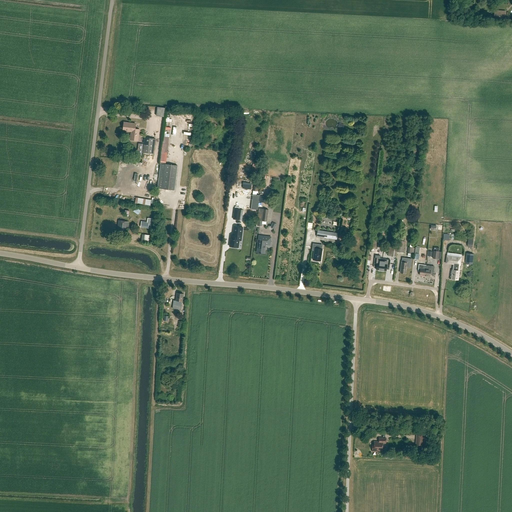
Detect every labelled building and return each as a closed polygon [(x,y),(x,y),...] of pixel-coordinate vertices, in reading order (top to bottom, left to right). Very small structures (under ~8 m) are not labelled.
[(138,141),(140,130),(135,129),(136,124),(124,123),(123,131),(132,132),(132,133),(131,133),(130,140),(138,141)] [(153,154),(155,139),(145,138),(143,153),(153,154)] [(160,168),(158,188),(162,189),(174,191),(177,166),(165,164),(161,164),(160,168)] [(258,210),(259,196),(253,195),(251,209),(258,210)] [(137,202),(152,206),(153,200),(138,196),(137,202)] [(267,221),(268,210),(259,208),(256,226),(261,226),(262,221),(267,221)] [(242,220),(243,210),(234,209),(233,219),(235,220),(238,220),(242,220)] [(151,228),(153,218),(148,218),(147,222),(141,221),(140,227),(148,228),(151,228)] [(127,229),(128,222),(118,221),(117,229),(118,229),(118,233),(125,234),(126,229),(127,229)] [(230,247),(236,248),(238,248),(239,241),(241,241),(243,228),(234,227),(233,236),(231,235),(230,247)] [(337,240),(338,233),(317,230),(317,237),(337,240)] [(142,234),(141,241),(149,242),(150,235),(142,234)] [(259,234),(257,253),(265,254),(266,243),(271,244),(271,236),(259,234)] [(377,249),(378,240),(371,239),(370,248),(377,249)] [(397,252),(403,253),(405,242),(398,241),(397,252)] [(321,257),(322,249),(320,249),(321,245),(313,244),(313,248),(315,249),(313,260),(320,261),(320,256),(321,257)] [(396,257),(397,251),(396,251),(397,245),(389,244),(388,256),(396,257)] [(439,251),(439,248),(434,248),(433,251),(432,258),(438,259),(441,259),(441,252),(439,252),(439,251)] [(472,264),(473,255),(467,254),(465,264),(472,264)] [(374,265),(374,268),(375,268),(376,268),(376,270),(379,270),(381,271),(382,259),(380,259),(380,256),(375,256),(375,258),(374,265)] [(460,265),(462,258),(447,256),(446,263),(454,264),(453,270),(451,270),(450,279),(458,280),(459,271),(460,265)] [(411,267),(412,259),(402,258),(400,273),(405,274),(406,266),(407,266),(407,267),(410,267),(411,267)] [(382,259),(381,271),(383,271),(386,271),(387,269),(388,269),(388,267),(389,267),(390,260),(382,259)] [(425,268),(425,276),(430,277),(430,274),(433,275),(434,267),(426,266),(426,268),(425,268)] [(174,301),(173,309),(182,310),(182,302),(182,301),(183,294),(177,293),(176,301),(174,301)] [(423,445),(424,435),(416,435),(416,445),(423,445)] [(386,444),(386,438),(379,438),(379,442),(374,442),(374,445),(372,445),(372,452),(377,452),(377,451),(382,451),(383,443),(386,444)]
